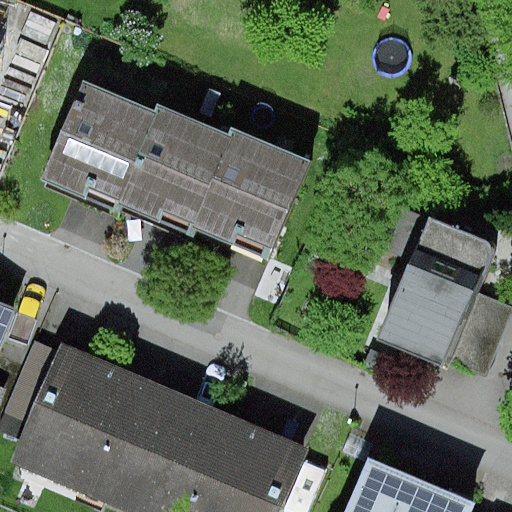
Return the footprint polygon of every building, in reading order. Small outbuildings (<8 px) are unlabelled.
[(0,109),(28,39),(0,27),(0,109)] [(119,211),(160,113),(158,112),(88,83),(43,187),(116,218),(119,211)] [(192,234),(234,136),(231,135),(161,105),(158,112),(160,113),(119,211),(189,241),(192,234)] [(284,233),(314,162),(234,128),(231,135),(234,136),(192,234),(270,266),(284,233)] [(500,246),(432,218),(382,338),(488,382),(511,323),(511,308),(479,295),(500,246)] [(0,357),(20,312),(0,303),(0,408),(8,390),(0,386),(0,357)] [(139,511),(189,396),(64,344),(60,351),(36,342),(0,429),(0,430),(22,439),(12,464),(125,511),(139,511)] [(401,362),(371,350),(364,366),(394,379),(401,362)] [(279,511),(308,446),(189,396),(139,511),(279,511)] [(476,511),(479,505),(371,462),(351,511),(476,511)]
